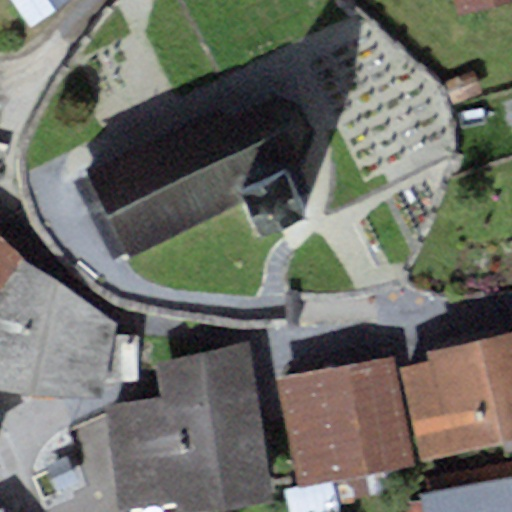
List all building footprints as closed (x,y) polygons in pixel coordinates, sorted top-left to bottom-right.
[(9,0),(33,34),(82,0),(9,0)] [(511,0),(457,0),(462,24),(511,14),(511,0)] [(221,108),(87,172),(127,248),(242,195),(262,232),(306,212),(287,165),(300,156),(308,130),(296,107),(271,97),(226,117),(221,108)] [(29,273),(0,246),(0,305),(24,279),(29,273)] [(43,295),(24,279),(0,305),(0,380),(48,391),(135,374),(134,341),(97,337),(100,323),(43,295)] [(511,351),(405,378),(428,471),(511,449),(511,351)] [(395,365),(281,381),(297,491),(411,475),(395,365)] [(180,424),(130,429),(139,511),(280,511),(249,391),(171,399),(180,424)] [(511,511),(511,476),(421,493),(424,511),(511,511)]
